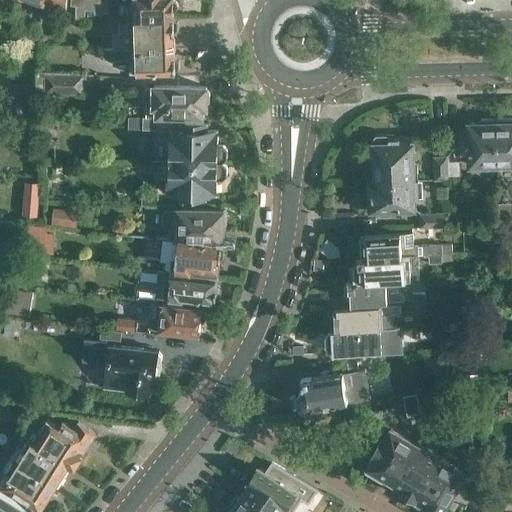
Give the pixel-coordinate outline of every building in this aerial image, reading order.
[(38,0),(66,10),(66,0),(38,0)] [(95,0),(83,0),(83,5),(83,9),(85,9),(95,10),(95,0)] [(108,0),(95,0),(95,10),(95,13),(108,14),(108,0)] [(134,4),(134,18),(173,17),(173,12),(177,9),(179,7),(179,5),(179,3),(178,1),(177,0),(176,0),(127,0),(128,4),(134,4)] [(83,9),(83,5),(76,5),(76,18),(86,18),(85,9),(83,9)] [(174,48),(174,33),(179,29),(179,20),(173,17),(134,18),(126,18),(126,21),(120,22),(120,33),(113,33),(113,48),(132,48),(132,51),(174,48)] [(132,51),(132,48),(113,48),(104,48),(104,59),(125,59),(130,59),(130,73),(175,71),(180,67),(180,59),(174,55),(174,48),(132,51)] [(45,71),(37,71),(36,92),(84,93),(85,73),(45,71)] [(146,110),(147,117),(160,117),(203,118),(203,109),(207,108),(207,104),(209,102),(209,92),(206,89),(206,85),(153,85),(153,88),(146,88),(143,90),(143,101),(147,103),(147,110),(146,110)] [(160,117),(147,117),(144,117),(143,128),(160,129),(160,117)] [(448,156),(447,156),(447,175),(448,175),(459,175),(459,153),(464,153),(464,157),(470,157),(470,163),(480,163),(480,167),(498,167),(496,117),(481,118),(481,122),(469,122),(469,130),(446,131),(447,154),(448,153),(448,156)] [(511,117),(496,117),(498,167),(511,166),(511,120),(511,121),(511,117)] [(171,128),(171,161),(222,162),(228,158),(228,148),(224,144),(217,144),(218,129),(208,129),(208,123),(182,122),(181,129),(171,128)] [(374,162),(375,181),(413,180),(411,135),(387,136),(386,133),(377,133),(374,136),(374,147),(369,151),(369,158),(374,162)] [(433,156),(434,180),(449,180),(448,175),(447,175),(447,156),(433,156)] [(222,162),(171,161),(171,192),(180,193),(180,198),(206,199),(206,193),(216,193),(217,179),(223,179),(227,176),(227,167),(222,162)] [(413,180),(375,181),(369,181),(369,184),(365,187),(366,195),(370,197),(370,209),(383,208),(383,214),(410,214),(410,208),(414,207),(414,196),(418,196),(417,180),(413,180)] [(158,193),(142,192),(141,204),(157,204),(158,193)] [(39,199),(24,197),(23,213),(37,215),(39,199)] [(78,211),(54,207),(52,224),(76,227),(78,211)] [(177,226),(177,239),(219,243),(219,240),(221,241),(221,232),(224,232),(224,208),(178,208),(178,211),(171,211),(169,214),(168,224),(171,226),(177,226)] [(450,211),(419,213),(420,227),(451,225),(450,211)] [(364,258),(409,255),(419,255),(418,244),(414,244),(413,231),(364,234),(358,240),(358,247),(363,253),(364,253),(364,258)] [(55,234),(28,233),(27,252),(53,253),(55,234)] [(138,267),(158,269),(161,270),(190,273),(190,268),(218,271),(221,244),(219,243),(177,239),(174,238),(171,263),(159,261),(159,259),(139,257),(138,267)] [(428,245),(428,253),(452,253),(452,246),(442,245),(428,245)] [(452,253),(428,253),(429,262),(442,262),(452,259),(452,253)] [(354,263),(355,279),(410,276),(409,255),(364,258),(359,258),(359,262),(354,263)] [(43,263),(19,260),(17,280),(41,284),(43,263)] [(161,270),(157,302),(182,305),(183,296),(215,300),(216,298),(220,295),(221,286),(217,283),(218,276),(190,273),(161,270)] [(350,303),(351,303),(403,300),(404,300),(404,299),(409,299),(409,302),(426,301),(426,292),(413,292),(413,291),(403,291),(399,291),(398,277),(347,279),(343,285),(344,293),(348,297),(350,297),(350,303)] [(10,288),(7,312),(29,316),(33,292),(10,288)] [(182,305),(157,302),(151,301),(148,328),(200,334),(201,323),(206,319),(207,314),(207,311),(203,307),(182,305)] [(426,301),(409,302),(409,304),(413,304),(413,310),(427,309),(426,301)] [(331,312),(332,329),(387,326),(393,326),(392,312),(398,312),(398,304),(337,307),(337,312),(331,312)] [(137,319),(118,317),(116,328),(129,330),(136,331),(137,319)] [(387,326),(332,329),(329,329),(325,334),(326,342),(330,347),(333,347),(333,351),(395,349),(394,338),(388,338),(387,326)] [(136,331),(129,330),(128,339),(144,341),(145,332),(136,331)] [(404,350),(417,349),(417,340),(404,341),(404,350)] [(108,344),(104,380),(103,386),(150,392),(152,376),(157,376),(160,350),(108,344)] [(356,354),(345,355),(348,369),(301,378),(303,387),(300,387),(298,392),(300,403),(305,407),(361,397),(361,398),(371,396),(366,368),(358,369),(356,354)] [(416,393),(403,395),(405,404),(418,401),(416,393)] [(418,401),(405,404),(407,415),(420,412),(418,401)] [(35,424),(27,437),(68,463),(74,466),(74,465),(96,431),(78,420),(74,426),(63,419),(60,424),(47,416),(40,427),(35,424)] [(385,478),(393,482),(416,443),(391,428),(383,440),(381,439),(371,457),(373,458),(365,471),(383,482),(385,478)] [(23,434),(9,456),(54,485),(68,463),(27,437),(23,434)] [(336,439),(329,450),(340,456),(346,446),(336,439)] [(417,500),(418,498),(442,458),(416,443),(393,482),(400,487),(399,489),(417,500)] [(54,485),(9,456),(0,469),(0,481),(40,507),(54,485)] [(443,511),(467,473),(442,458),(418,498),(425,502),(423,506),(432,511),(443,511)] [(259,467),(249,481),(250,482),(247,486),(286,511),(292,511),(301,498),(308,503),(318,489),(272,461),(266,471),(259,467)] [(231,510),(229,511),(286,511),(247,486),(239,498),(236,495),(228,507),(231,510)] [(0,511),(24,511),(23,508),(0,493),(0,511)]
